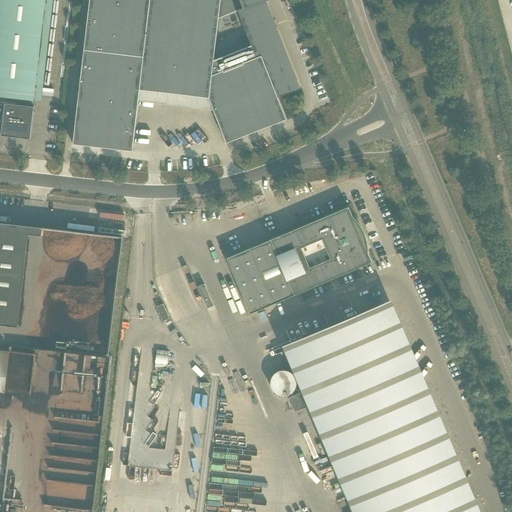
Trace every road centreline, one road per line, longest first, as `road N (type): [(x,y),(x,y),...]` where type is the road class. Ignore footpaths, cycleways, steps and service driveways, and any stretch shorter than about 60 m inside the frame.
road 1 (unknown): [(163,191),(171,243),(216,366),(200,511)]
road 2 (unclassified): [(281,164),(186,191),(0,175)]
road 3 (tertiary): [(397,124),(505,380)]
road 4 (tertiary): [(511,358),(407,108)]
road 5 (unknown): [(495,511),(432,343),(393,270)]
road 6 (unknown): [(260,171),(273,207),(283,211),(343,185),(358,188),(393,270)]
road 7 (unknown): [(224,153),(291,124),(312,96),(278,0)]
road 8 (unknown): [(244,339),(319,511)]
road 9 (unknown): [(393,270),(244,339)]
road 10 (unknown): [(144,190),(156,117),(204,117),(224,153)]
road 11 (unknown): [(167,222),(244,339)]
